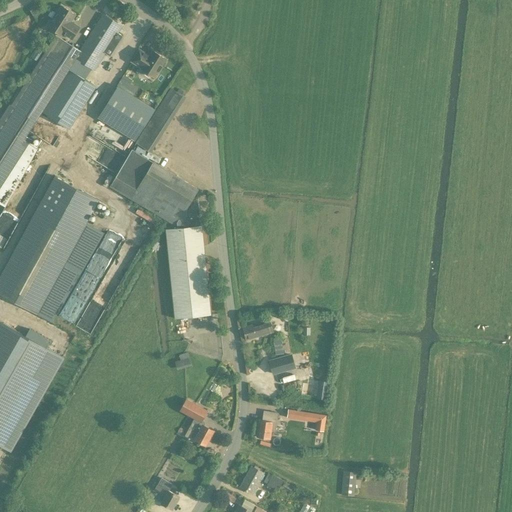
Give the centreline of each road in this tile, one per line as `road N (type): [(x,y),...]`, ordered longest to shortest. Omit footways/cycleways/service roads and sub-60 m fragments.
road 1 (unclassified): [(197,511),(243,418),(213,127),(185,47),(130,0)]
road 2 (track): [(0,261),(64,144)]
